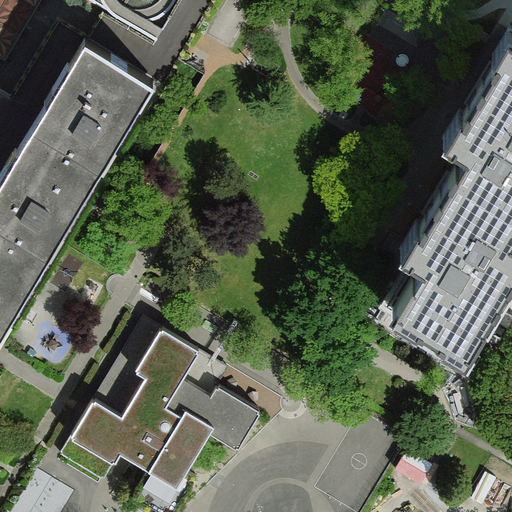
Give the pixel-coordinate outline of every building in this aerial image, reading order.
[(0,0),(0,56),(7,60),(43,0),(0,0)] [(9,94),(0,88),(0,183),(36,122),(86,38),(141,70),(152,53),(159,41),(129,23),(105,8),(91,0),(85,11),(80,20),(75,29),(30,107),(9,94)] [(183,0),(163,33),(159,41),(152,53),(141,70),(152,77),(164,83),(179,58),(186,47),(214,0),(183,0)] [(511,33),(445,140),(462,152),(420,222),(424,224),(409,250),(421,257),(397,297),(421,311),(418,316),(444,331),(447,326),(470,340),(511,268),(511,266),(508,264),(511,257),(511,33)] [(141,70),(86,38),(36,122),(0,183),(0,332),(80,198),(152,77),(141,70)] [(144,315),(95,396),(123,413),(146,374),(136,368),(163,325),(144,315)] [(95,396),(61,453),(105,479),(122,450),(149,466),(132,495),(159,511),(175,511),(198,476),(188,469),(210,430),(239,447),(262,408),(219,383),(212,393),(185,376),(201,347),(163,325),(136,368),(146,374),(123,413),(95,396)] [(229,365),(201,347),(185,376),(212,393),(219,383),(229,365)] [(65,511),(80,483),(40,464),(16,511),(65,511)] [(394,511),(424,511),(411,497),(394,511)]
